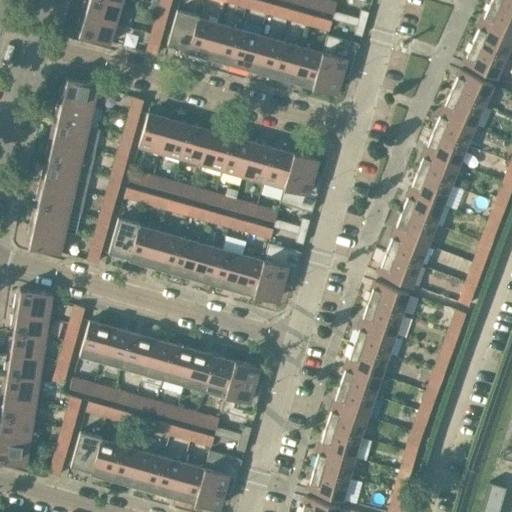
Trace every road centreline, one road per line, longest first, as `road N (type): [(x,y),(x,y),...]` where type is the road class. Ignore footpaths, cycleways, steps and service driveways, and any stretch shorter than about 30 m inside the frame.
road 1 (residential): [(28,42),(355,136)]
road 2 (residential): [(295,344),(0,260)]
road 3 (unknown): [(421,511),(501,279)]
road 4 (residential): [(355,136),(295,344)]
road 5 (residential): [(295,344),(250,511)]
road 6 (residential): [(392,0),(355,136)]
